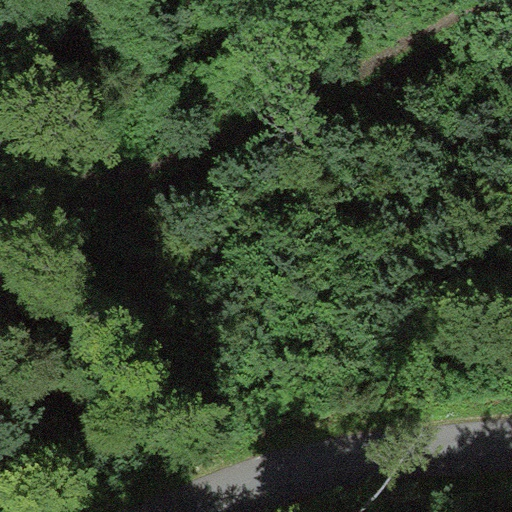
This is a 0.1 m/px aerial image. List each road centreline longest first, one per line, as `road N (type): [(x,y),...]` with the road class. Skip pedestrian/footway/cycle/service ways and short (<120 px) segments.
road 1 (track): [(0,150),(166,164),(292,115),(463,0)]
road 2 (residential): [(187,511),(311,469),(511,440)]
